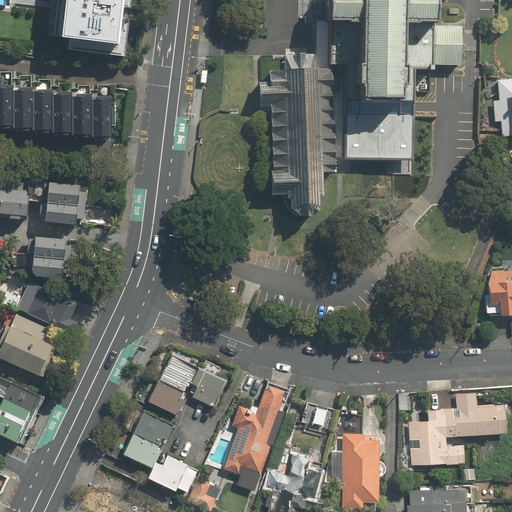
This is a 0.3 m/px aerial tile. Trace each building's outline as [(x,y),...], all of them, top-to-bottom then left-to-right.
[(125,0),(57,0),(53,37),(69,39),(67,49),(123,56),(126,28),(122,27),(125,0)] [(327,0),(327,20),(331,20),(331,64),(345,64),(344,102),(414,103),(414,71),(431,71),(431,65),(460,65),(461,27),(433,27),(433,0),(327,0)] [(286,72),(269,73),(269,83),(259,84),(259,107),(270,107),(271,195),(284,195),(285,202),(291,211),(298,217),(311,216),(320,205),(320,175),(333,174),(332,70),(317,70),(316,53),(286,53),(286,72)] [(511,80),(498,82),(499,101),(491,101),(493,122),(501,121),(502,136),(511,135),(511,80)] [(0,125),(13,125),(12,89),(12,85),(0,85),(0,125)] [(13,128),(32,127),(31,92),(31,89),(12,89),(13,125),(13,128)] [(33,130),(52,129),(51,95),(50,91),(31,92),(32,127),(33,130)] [(52,133),(71,132),(69,96),(69,94),(51,95),(52,129),(52,133)] [(92,136),(91,100),(91,95),(69,96),(71,132),(71,136),(92,136)] [(111,138),(110,99),(91,100),(92,136),(92,139),(111,138)] [(414,103),(344,102),(343,159),(412,161),(414,103)] [(83,219),(85,191),(79,190),(79,186),(43,184),(40,217),(44,217),(44,221),(77,224),(77,218),(83,219)] [(27,220),(30,190),(6,188),(3,217),(27,220)] [(63,277),(65,242),(37,240),(36,256),(14,254),(13,269),(30,270),(37,275),(63,277)] [(511,270),(490,270),(489,305),(487,305),(487,314),(511,313),(511,270)] [(0,299),(0,302),(71,335),(77,322),(70,319),(77,302),(29,280),(22,296),(5,289),(0,299)] [(7,324),(0,338),(0,354),(42,374),(54,347),(44,343),(50,329),(6,309),(0,321),(7,324)] [(149,403),(174,416),(191,383),(196,386),(191,395),(214,407),(227,381),(173,354),(149,403)] [(0,432),(16,441),(39,396),(10,381),(7,387),(0,383),(0,396),(4,398),(1,405),(0,403),(0,432)] [(224,468),(255,478),(284,393),(266,387),(258,412),(239,405),(233,424),(239,426),(224,468)] [(476,407),(476,394),(455,394),(455,408),(426,409),(426,421),(407,421),(409,465),(464,463),(463,444),(444,445),(444,438),(506,435),(504,406),(476,407)] [(326,409),(315,406),(311,423),(322,426),(326,409)] [(141,411),(131,433),(122,453),(152,466),(159,451),(155,450),(158,444),(161,438),(165,440),(171,425),(141,411)] [(342,483),(341,507),(362,508),(362,502),(376,502),(379,442),(363,441),(364,435),(333,434),(330,482),(342,483)] [(272,489),(266,511),(297,511),(298,508),(311,511),(322,469),(309,465),(311,459),(291,453),(285,475),(270,471),(266,487),(272,489)] [(155,463),(148,477),(174,490),(176,487),(187,493),(198,471),(167,456),(161,467),(155,463)] [(137,481),(122,474),(117,484),(132,491),(137,481)] [(209,487),(196,481),(187,501),(210,511),(215,499),(205,495),(209,487)] [(470,511),(470,487),(409,488),(409,505),(406,505),(405,511),(470,511)] [(173,511),(163,508),(160,511),(146,511),(130,505),(127,511),(125,511),(100,501),(95,511),(173,511)]
